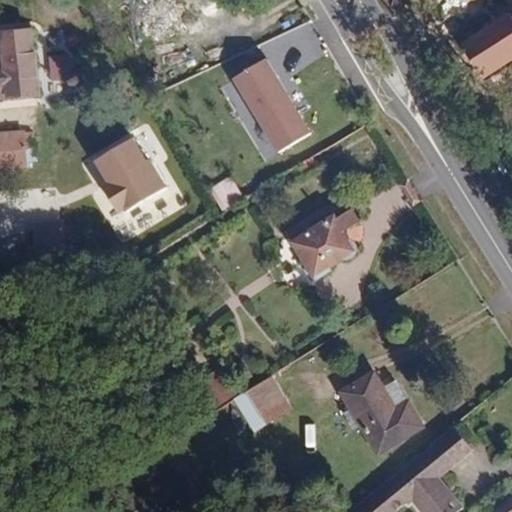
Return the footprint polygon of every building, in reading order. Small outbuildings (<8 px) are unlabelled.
[(511,22),(511,20),(463,49),(484,85),(511,68),(511,22)] [(48,56),(51,81),(72,79),(70,54),(48,56)] [(0,82),(18,75),(6,59),(0,59),(0,82)] [(312,135),(267,60),(234,79),(278,155),(312,135)] [(0,94),(31,95),(18,75),(0,82),(0,94)] [(38,147),(38,132),(0,133),(1,164),(29,163),(28,148),(38,147)] [(147,162),(135,141),(94,164),(107,188),(102,191),(117,219),(125,214),(126,216),(168,192),(151,162),(147,162)] [(232,176),(210,188),(223,213),(245,201),(232,176)] [(340,242),(358,230),(351,218),(332,229),(328,223),(287,249),(307,281),(349,256),(340,242)] [(400,384),(415,373),(399,351),(384,361),(400,384)] [(431,398),(415,373),(400,384),(384,361),(380,356),(363,367),(382,399),(357,416),(371,438),(431,398)] [(336,384),(357,416),(382,399),(363,367),(336,384)] [(217,369),(203,380),(221,403),(235,392),(217,369)] [(276,376),(235,395),(251,431),(293,412),(276,376)] [(465,449),(450,428),(425,447),(440,468),(465,449)] [(411,457),(428,478),(440,468),(425,447),(411,457)] [(340,510),(341,511),(379,511),(400,496),(411,511),(450,511),(452,510),(428,478),(411,457),(340,510)]
